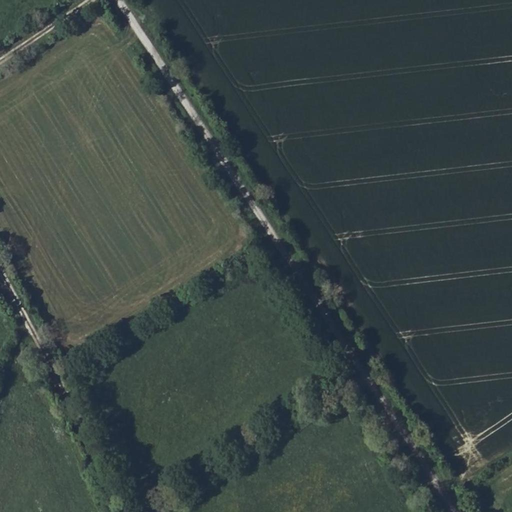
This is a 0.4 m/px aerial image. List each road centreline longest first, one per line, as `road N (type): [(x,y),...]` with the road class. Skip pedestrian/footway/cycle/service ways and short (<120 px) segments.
road 1 (track): [(448,511),(119,0)]
road 2 (track): [(117,511),(84,431),(0,274)]
